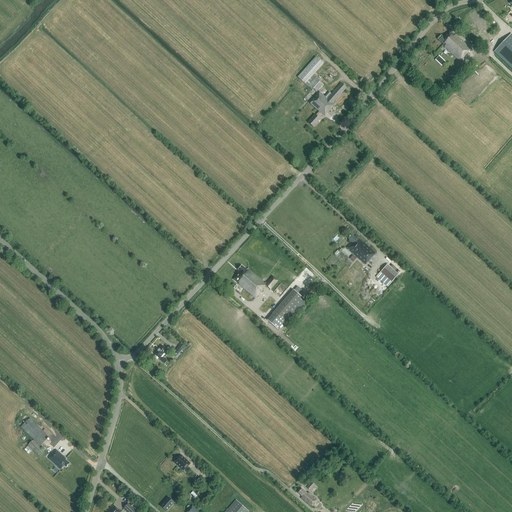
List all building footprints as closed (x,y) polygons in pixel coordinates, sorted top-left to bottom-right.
[(511,1),(510,3),(511,5),(511,34),(511,35),(511,34),(494,52),(511,69),(511,1)] [(454,36),(450,32),(444,38),(441,35),(438,39),(445,46),(444,47),(460,62),(471,50),(455,35),(454,36)] [(316,92),(323,84),(312,75),(322,64),(315,57),(297,77),(304,84),(311,90),(313,89),(316,92)] [(332,104),(346,88),(341,83),(331,94),(329,92),(324,97),(320,93),(310,104),(319,112),(316,115),(315,115),(308,122),(313,127),(320,119),(319,118),(322,115),(323,116),(333,105),(332,104)] [(358,238),(356,239),(352,235),(349,238),(350,240),(350,241),(352,243),(347,249),(365,265),(375,254),(358,238)] [(387,287),(398,275),(387,265),(376,277),(387,287)] [(248,269),(247,270),(242,266),(238,270),(241,272),(234,280),(255,298),(262,289),(265,285),(271,289),(278,281),(273,276),(266,283),(265,284),(248,269)] [(185,347),(182,344),(172,354),(175,358),(185,347)] [(169,352),(162,346),(155,354),(156,355),(154,357),(154,358),(156,360),(158,360),(159,358),(162,361),(161,361),(165,364),(167,361),(164,359),(169,352)] [(29,418),(20,428),(40,446),(45,450),(47,448),(42,444),(49,437),(29,418)] [(20,431),(19,431),(18,431),(17,432),(16,433),(15,434),(14,435),(14,437),(14,438),(15,439),(16,441),(17,442),(18,442),(19,442),(20,443),(22,442),(23,442),(24,441),(25,440),(25,439),(26,438),(26,436),(26,435),(25,434),(25,433),(24,432),(23,431),(21,431),(20,431)] [(33,440),(28,445),(39,456),(44,451),(33,440)] [(66,459),(57,450),(49,459),(60,470),(64,466),(66,467),(69,464),(65,460),(66,459)] [(179,466),(181,468),(183,470),(189,464),(181,456),(178,460),(177,458),(176,458),(177,459),(174,462),(178,466),(179,466)] [(208,481),(212,486),(217,480),(212,476),(208,481)] [(192,484),(195,488),(202,480),(199,477),(192,484)] [(308,492),(307,494),(302,489),(298,493),(302,497),(301,498),(310,506),(316,499),(308,492)] [(168,497),(161,506),(167,511),(174,503),(168,497)] [(236,501),(225,511),(199,511),(192,506),(186,511),(247,511),(248,511),(236,501)]
